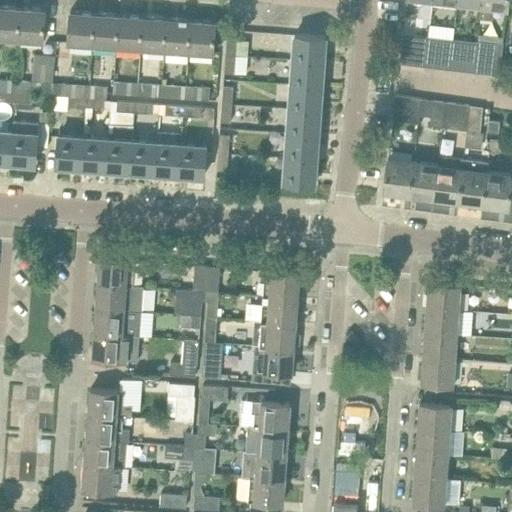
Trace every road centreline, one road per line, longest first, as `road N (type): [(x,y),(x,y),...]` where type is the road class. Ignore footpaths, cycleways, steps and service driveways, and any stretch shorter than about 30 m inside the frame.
road 1 (residential): [(63,511),(85,210)]
road 2 (residential): [(343,229),(322,511)]
road 3 (residential): [(386,511),(406,237)]
road 4 (residential): [(343,229),(85,210)]
road 5 (residential): [(343,229),(367,4)]
